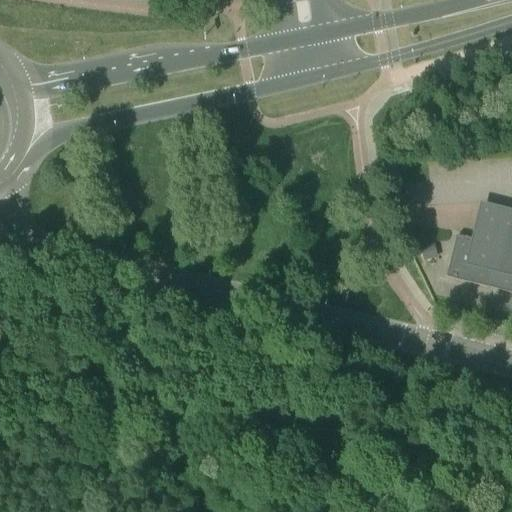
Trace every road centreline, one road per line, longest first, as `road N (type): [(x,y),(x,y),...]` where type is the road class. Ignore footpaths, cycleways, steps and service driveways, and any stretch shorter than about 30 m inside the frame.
road 1 (tertiary): [(511,362),(50,253),(13,235),(0,214)]
road 2 (secondary): [(24,151),(69,132),(292,81)]
road 3 (secondary): [(289,39),(16,87)]
road 4 (secondary): [(324,74),(511,21)]
road 5 (secondary): [(470,0),(320,33)]
